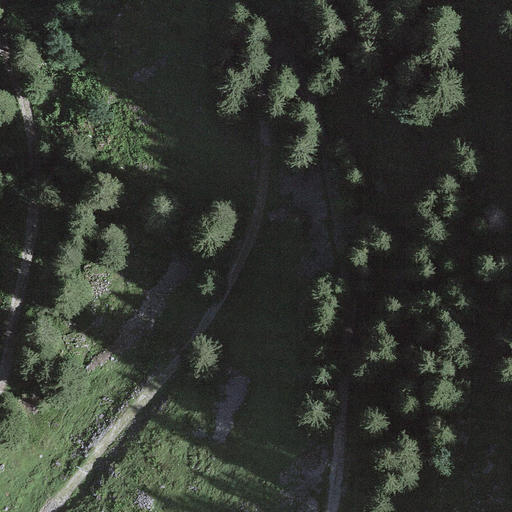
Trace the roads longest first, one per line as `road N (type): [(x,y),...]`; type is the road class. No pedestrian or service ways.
road 1 (track): [(330,511),(346,385),(347,282),(307,64),(287,53),(270,66),(260,198),(228,285),(49,511)]
road 2 (track): [(0,382),(34,177),(28,106),(3,43),(3,0)]
